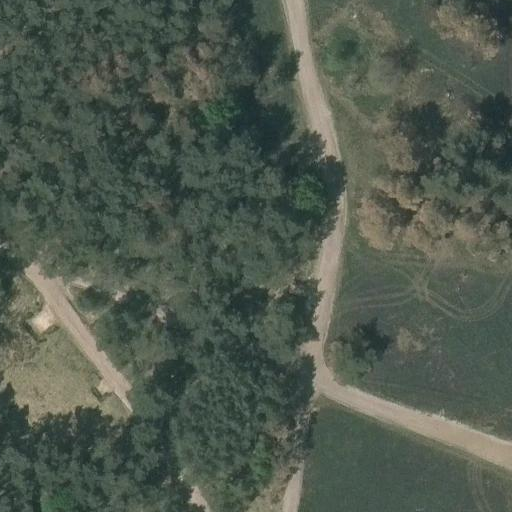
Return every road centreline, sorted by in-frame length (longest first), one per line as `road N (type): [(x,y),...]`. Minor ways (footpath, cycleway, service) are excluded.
road 1 (track): [(0,238),(41,269),(511,467)]
road 2 (track): [(286,511),(293,387),(323,248),(291,0)]
road 3 (track): [(207,511),(180,460),(41,269)]
